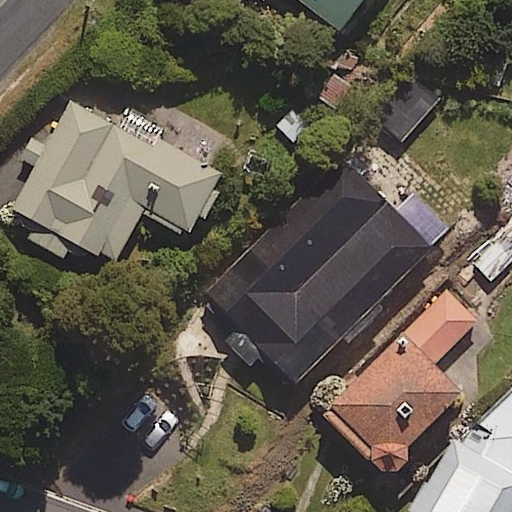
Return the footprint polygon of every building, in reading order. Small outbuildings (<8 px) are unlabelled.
[(351,0),(301,0),(334,24),(351,0)] [(217,164),(72,86),(7,206),(29,217),(21,231),(56,251),(63,239),(104,261),(135,204),(182,229),(217,164)] [(386,198),(351,163),(300,214),(290,204),(201,293),(233,325),(221,337),(244,359),(253,349),(287,383),(446,223),(403,180),(386,198)] [(511,255),(511,224),(473,265),(488,280),(511,255)] [(474,317),(442,287),(400,330),(395,325),(316,405),(377,464),(454,385),(430,362),(474,317)] [(511,395),(472,455),(456,444),(414,508),(420,511),(506,511),(511,504),(511,395)]
